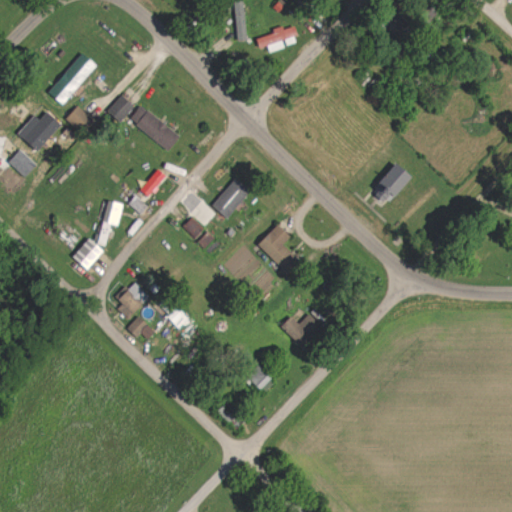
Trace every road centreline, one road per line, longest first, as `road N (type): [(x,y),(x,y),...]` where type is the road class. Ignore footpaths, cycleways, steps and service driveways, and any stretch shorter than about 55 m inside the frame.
road 1 (residential): [(298,511),(0,226)]
road 2 (residential): [(88,304),(247,119),(364,0)]
road 3 (tertiary): [(406,280),(122,0)]
road 4 (residential): [(189,511),(406,280)]
road 5 (residential): [(406,280),(511,163)]
